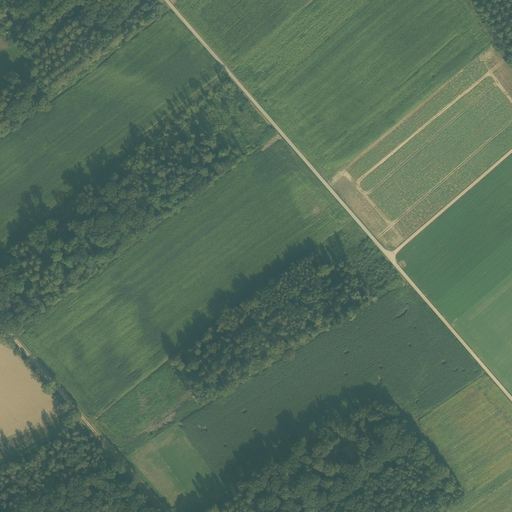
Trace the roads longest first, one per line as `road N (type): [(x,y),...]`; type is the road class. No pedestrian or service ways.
road 1 (unclassified): [(389,257),(165,0)]
road 2 (track): [(0,322),(163,511)]
road 3 (unclassified): [(511,399),(389,257)]
road 4 (unclassified): [(511,151),(389,257)]
